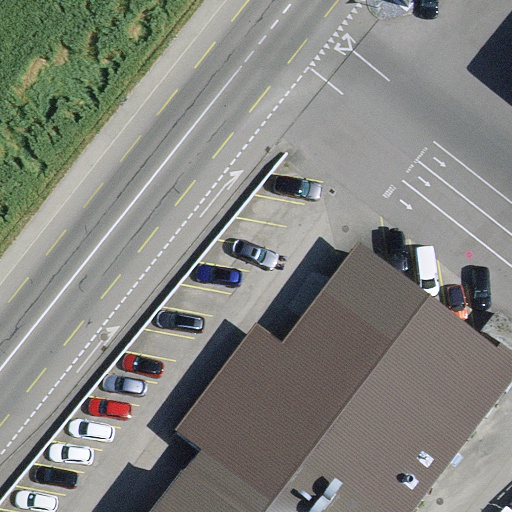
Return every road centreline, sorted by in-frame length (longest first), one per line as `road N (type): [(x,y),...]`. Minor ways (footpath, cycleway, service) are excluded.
road 1 (unknown): [(511,182),(440,97),(85,511)]
road 2 (primary): [(0,375),(303,0)]
